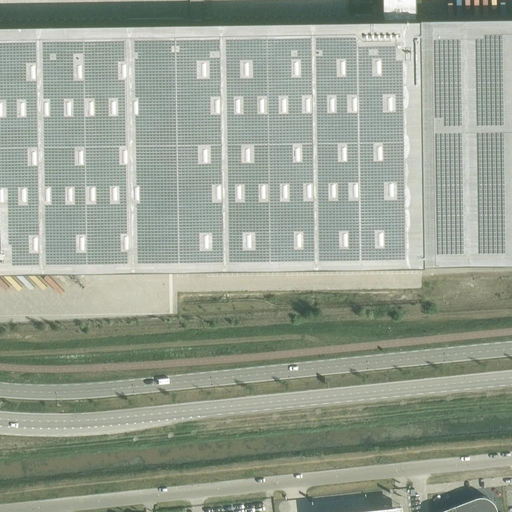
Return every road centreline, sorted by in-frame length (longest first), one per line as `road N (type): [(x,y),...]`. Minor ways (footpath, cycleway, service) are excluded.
road 1 (unclassified): [(0,510),(511,458)]
road 2 (secondary): [(511,349),(101,390),(0,390)]
road 3 (secondary): [(0,420),(111,418),(511,378)]
